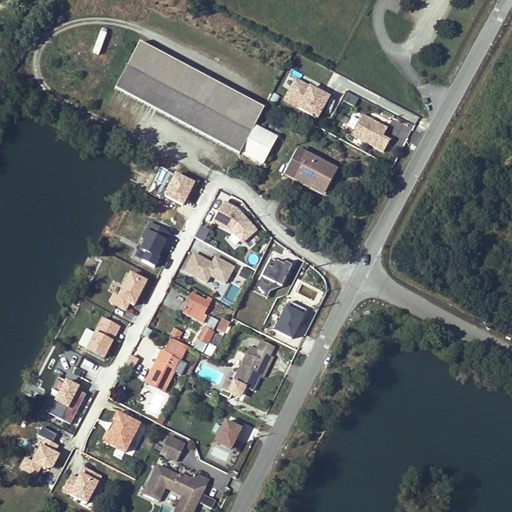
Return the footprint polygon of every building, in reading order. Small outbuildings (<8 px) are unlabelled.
[(265,112),(141,46),(119,88),(265,166),(279,139),(257,128),(265,112)] [(294,76),(282,101),(318,119),(331,94),(294,76)] [(356,106),(360,98),(347,91),(343,99),(356,106)] [(390,138),(384,134),(388,125),(361,112),(350,135),(384,151),(390,138)] [(338,171),(299,149),(286,173),(325,194),(338,171)] [(163,196),(184,205),(196,180),(175,171),(163,196)] [(224,201),(213,221),(233,233),(241,242),(259,230),(239,207),(224,201)] [(150,221),(133,257),(156,268),(172,231),(150,221)] [(200,225),(196,238),(205,241),(209,228),(200,225)] [(241,242),(233,233),(228,237),(236,246),(241,242)] [(193,251),(182,271),(207,283),(211,275),(227,283),(236,265),(215,255),(212,261),(193,251)] [(273,283),(281,287),(292,265),(273,256),(256,292),(267,297),(273,283)] [(135,305),(147,279),(129,270),(117,295),(113,292),(109,300),(128,309),(131,304),(135,305)] [(214,279),(211,285),(220,290),(223,284),(214,279)] [(186,316),(196,297),(192,295),(182,314),(186,316)] [(209,304),(196,297),(186,316),(199,323),(209,304)] [(274,329),(295,338),(306,310),(285,302),(274,329)] [(100,315),(84,348),(104,358),(121,325),(100,315)] [(209,315),(204,323),(214,328),(218,320),(209,315)] [(224,334),(231,322),(222,317),(215,329),(224,334)] [(169,336),(180,339),(182,330),(171,327),(169,336)] [(182,337),(189,340),(193,330),(187,327),(182,337)] [(203,330),(197,342),(207,347),(213,335),(203,330)] [(158,370),(154,378),(166,384),(170,376),(172,378),(188,346),(172,338),(165,351),(165,350),(162,351),(154,368),(158,370)] [(260,340),(256,349),(270,356),(275,347),(260,340)] [(262,379),(272,358),(270,356),(256,349),(251,347),(233,382),(252,391),(259,377),(262,379)] [(123,369),(132,373),(139,358),(130,354),(123,369)] [(166,384),(154,378),(158,370),(154,368),(146,382),(165,392),(172,378),(170,376),(166,384)] [(48,396),(55,400),(49,413),(71,424),(88,390),(58,376),(48,396)] [(229,390),(233,382),(227,379),(223,387),(229,390)] [(215,440),(233,448),(243,425),(224,417),(215,440)] [(164,451),(171,436),(168,434),(160,450),(164,451)] [(187,444),(171,436),(164,451),(180,459),(187,444)] [(51,468),(59,453),(42,445),(35,460),(51,468)] [(61,491),(87,504),(102,475),(83,465),(78,477),(70,473),(61,491)] [(184,493),(182,497),(177,507),(186,511),(190,511),(192,509),(195,511),(211,481),(196,473),(193,478),(191,482),(179,475),(159,465),(144,494),(155,499),(163,482),(184,493)] [(181,472),(179,475),(191,482),(193,478),(181,472)] [(167,490),(182,497),(184,493),(163,482),(155,499),(161,502),(167,490)]
